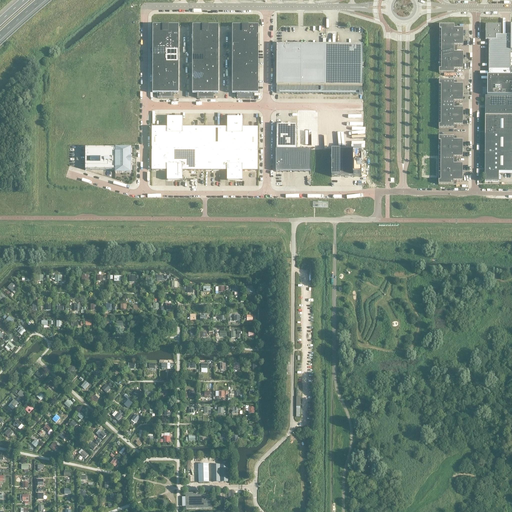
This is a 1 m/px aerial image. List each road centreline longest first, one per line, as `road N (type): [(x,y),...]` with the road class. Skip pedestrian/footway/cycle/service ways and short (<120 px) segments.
road 1 (unclassified): [(266,6),(148,8),(144,104)]
road 2 (unclassified): [(474,192),(476,8)]
road 3 (unclassified): [(402,175),(410,22)]
road 4 (unclassified): [(397,22),(402,175)]
road 5 (unclassified): [(143,193),(267,191)]
road 6 (unclassified): [(144,104),(266,105)]
